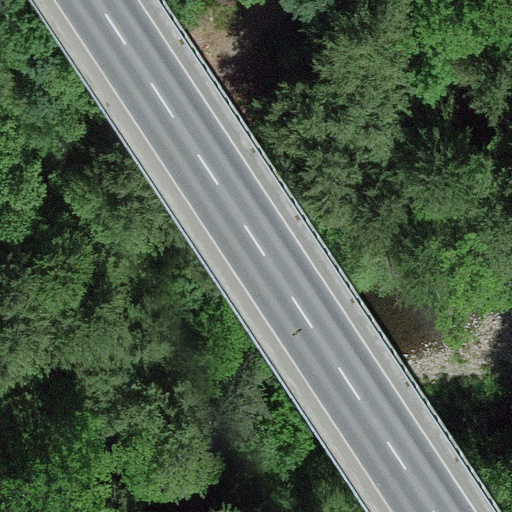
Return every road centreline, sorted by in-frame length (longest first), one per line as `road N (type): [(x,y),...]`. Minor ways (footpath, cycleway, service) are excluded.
road 1 (tertiary): [(435,511),(97,0)]
road 2 (track): [(0,212),(290,0)]
